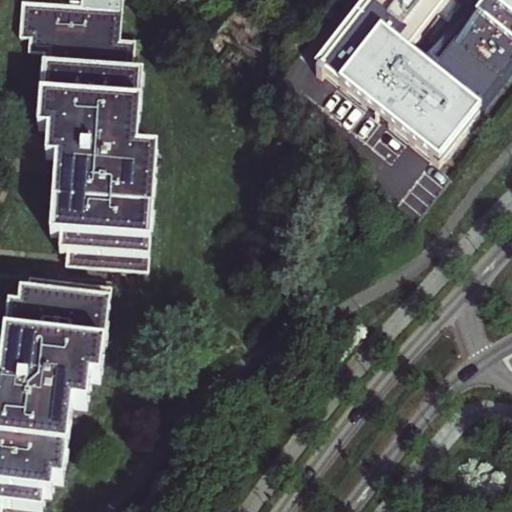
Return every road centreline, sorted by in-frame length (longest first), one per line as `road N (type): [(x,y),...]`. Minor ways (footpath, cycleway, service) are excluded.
road 1 (primary): [(475,280),(284,511)]
road 2 (primary): [(349,511),(444,394),(483,361)]
